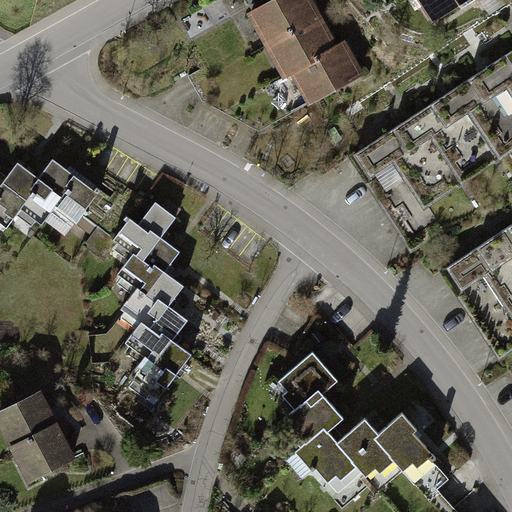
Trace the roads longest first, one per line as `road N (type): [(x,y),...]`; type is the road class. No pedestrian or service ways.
road 1 (residential): [(314,238),(212,168),(42,73),(0,68)]
road 2 (residential): [(511,478),(464,398),(399,319),(314,238)]
road 3 (residential): [(194,511),(230,382),(314,238)]
road 4 (residential): [(0,67),(120,0)]
